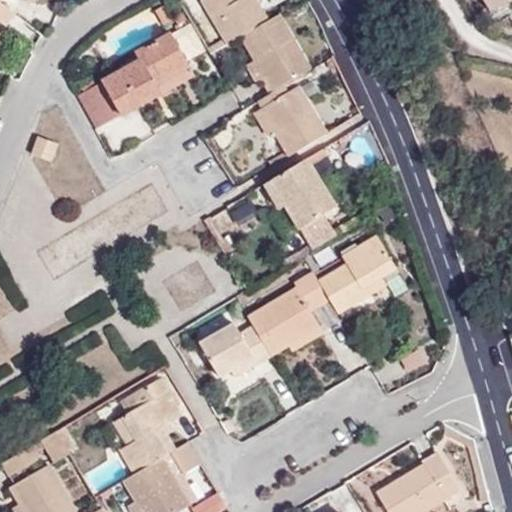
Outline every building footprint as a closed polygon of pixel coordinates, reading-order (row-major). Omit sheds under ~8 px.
[(200,0),(227,45),(241,38),(268,21),(255,0),(200,0)] [(510,0),(483,0),(491,12),(510,0)] [(0,3),(0,2),(0,22),(6,28),(16,16),(0,3)] [(311,70),(279,14),(268,21),(241,38),(273,93),(280,89),(311,70)] [(194,76),(172,33),(135,53),(140,62),(80,95),(98,129),(194,76)] [(274,132),(289,156),(326,135),(299,87),(284,95),(280,89),(273,93),(256,103),(260,109),(274,132)] [(267,137),(274,132),(260,109),(253,115),(267,137)] [(52,161),(58,144),(37,136),(30,154),(52,161)] [(311,251),(337,236),(324,215),(337,208),(307,159),(264,185),(278,210),(284,206),(311,251)] [(330,300),(337,313),(386,284),(383,279),(398,270),(378,236),(342,256),(346,264),(318,281),(330,300)] [(297,288),(247,317),(251,325),(270,356),(320,326),(310,311),(330,300),(318,281),(313,273),(294,284),(297,288)] [(235,377),(270,356),(251,325),(239,333),(233,323),(199,343),(220,378),(232,371),(235,377)] [(134,474),(177,449),(168,435),(176,431),(170,421),(181,414),(160,378),(119,402),(126,414),(114,423),(128,445),(121,450),(134,474)] [(70,454),(57,431),(41,440),(54,464),(70,454)] [(200,464),(188,442),(177,449),(134,474),(122,481),(135,501),(140,511),(179,511),(191,505),(175,480),(200,464)] [(41,459),(34,445),(1,464),(9,477),(41,459)] [(376,493),(387,511),(425,511),(461,490),(439,455),(376,493)] [(22,511),(76,511),(49,465),(9,488),(18,505),(22,511)] [(216,490),(191,505),(195,511),(215,511),(225,507),(216,490)] [(130,511),(140,511),(135,501),(127,506),(130,511)]
